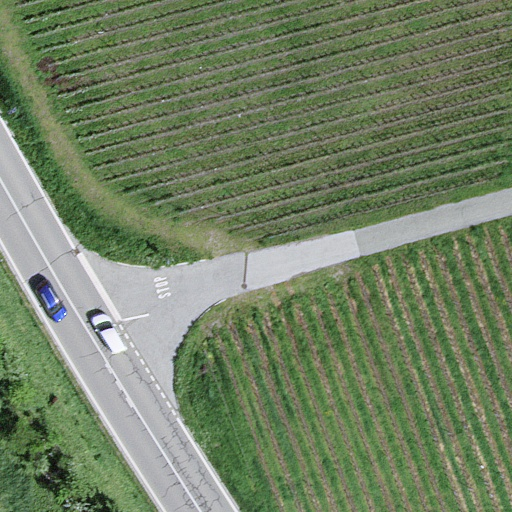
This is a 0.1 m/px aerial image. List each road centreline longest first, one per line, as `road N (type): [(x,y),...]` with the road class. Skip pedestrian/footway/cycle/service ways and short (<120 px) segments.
road 1 (track): [(84,329),(335,248),(511,202)]
road 2 (tertiary): [(203,511),(84,329),(0,176)]
